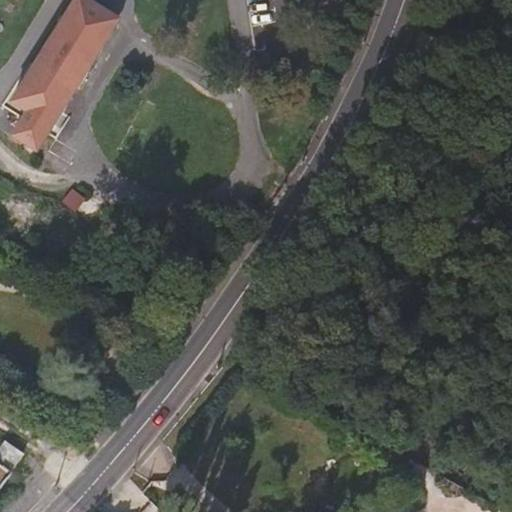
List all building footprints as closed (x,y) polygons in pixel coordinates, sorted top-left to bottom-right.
[(344,0),(323,0),(311,27),(303,23),(277,78),(301,90),(328,35),(330,30),(329,29),(331,28),(329,28),(329,23),(331,22),(330,21),(333,18),(334,20),(334,18),(336,17),(344,0)] [(68,96),(97,51),(114,23),(80,1),(62,29),(34,75),(16,102),(51,124),(68,96)] [(303,150),(320,118),(299,107),(283,138),(303,150)] [(441,441),(425,431),(418,443),(434,453),(441,441)] [(0,463),(11,471),(23,454),(5,441),(0,448),(0,463)] [(0,488),(11,473),(0,465),(0,488)]
